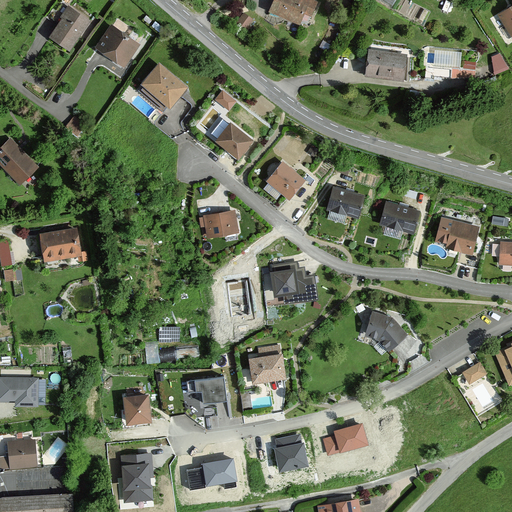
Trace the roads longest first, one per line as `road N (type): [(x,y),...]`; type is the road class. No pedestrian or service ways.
road 1 (secondary): [(163,0),(309,118),(511,183)]
road 2 (residential): [(511,293),(330,262),(193,164)]
road 3 (residential): [(511,325),(367,405),(187,440)]
road 4 (residential): [(234,511),(467,464)]
